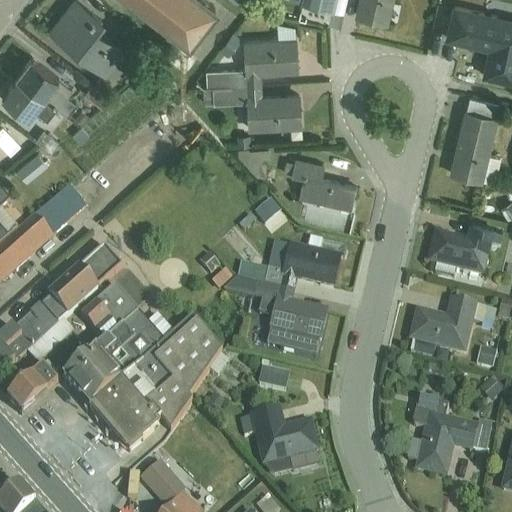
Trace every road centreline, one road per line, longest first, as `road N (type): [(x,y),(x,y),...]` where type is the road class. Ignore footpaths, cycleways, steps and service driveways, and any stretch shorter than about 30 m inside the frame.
road 1 (residential): [(378,511),(356,461),(349,402),(399,195)]
road 2 (residential): [(422,88),(408,74),(385,70),(363,78),(351,94),(351,120),(399,195)]
